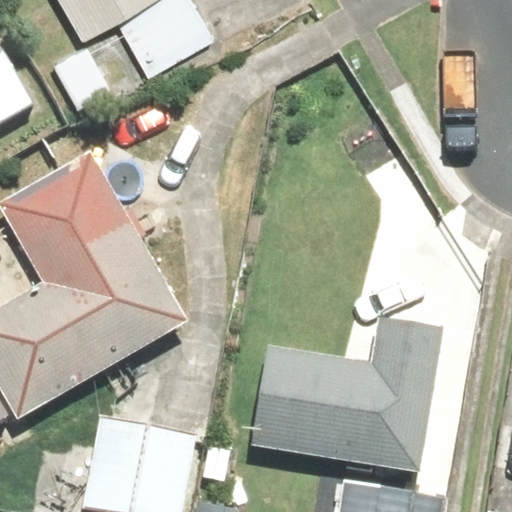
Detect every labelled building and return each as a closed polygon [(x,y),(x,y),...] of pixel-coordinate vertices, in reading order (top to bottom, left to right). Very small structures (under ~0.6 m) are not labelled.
[(70,0),(95,41),(120,25),(163,0),(70,0)] [(163,0),(120,25),(154,82),(223,41),(198,0),(163,0)] [(6,37),(0,40),(0,136),(46,110),(6,37)] [(117,79),(95,41),(56,63),(79,102),(117,79)] [(201,324),(98,160),(8,216),(51,286),(0,317),(0,388),(19,419),(25,428),(28,432),(201,324)] [(382,368),(276,354),(264,453),(387,469),(435,476),(454,331),(389,324),(382,368)] [(0,430),(19,419),(0,388),(0,430)] [(196,511),(206,443),(104,429),(91,511),(196,511)] [(453,511),(455,503),(384,494),(381,511),(453,511)]
